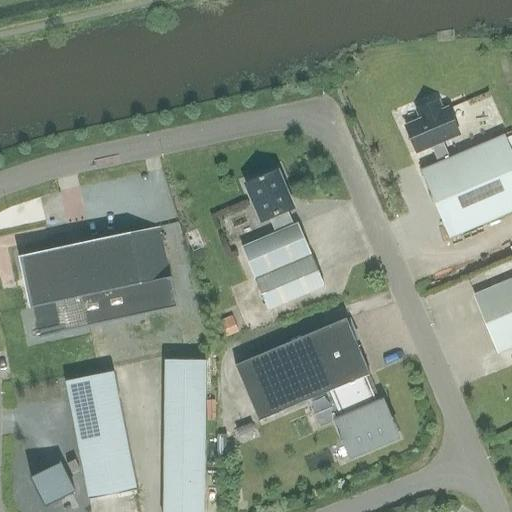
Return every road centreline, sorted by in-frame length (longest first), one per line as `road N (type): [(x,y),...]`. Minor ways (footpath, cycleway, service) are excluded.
road 1 (unclassified): [(0,186),(268,118),(325,125),(341,142),(476,460)]
road 2 (unclassified): [(348,511),(476,460)]
